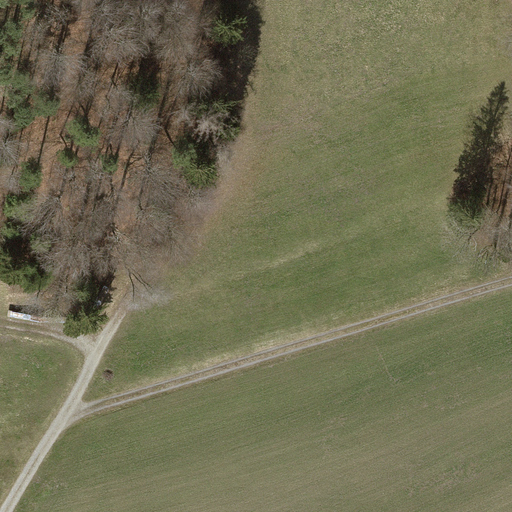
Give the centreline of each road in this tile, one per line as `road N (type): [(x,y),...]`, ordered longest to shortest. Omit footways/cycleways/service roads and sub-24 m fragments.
road 1 (track): [(63,420),(511,279)]
road 2 (track): [(7,511),(126,305)]
